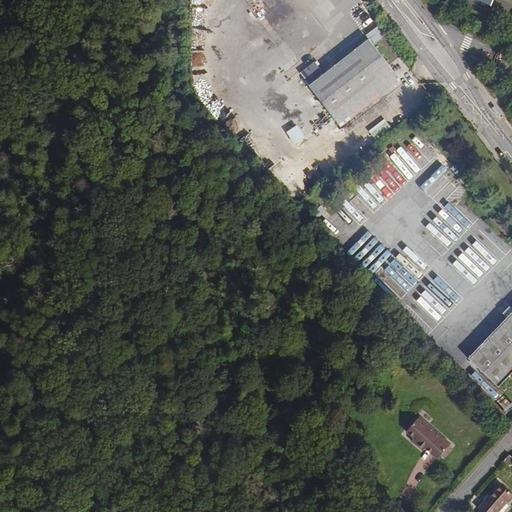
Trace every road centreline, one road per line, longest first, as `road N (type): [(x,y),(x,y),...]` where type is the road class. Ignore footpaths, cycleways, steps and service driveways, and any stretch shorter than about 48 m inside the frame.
road 1 (track): [(78,511),(61,505),(52,477),(64,279),(60,156),(17,0)]
road 2 (track): [(349,511),(329,488),(257,440),(184,431),(154,441),(109,502),(88,511)]
road 3 (tertiary): [(384,0),(472,112),(492,126)]
